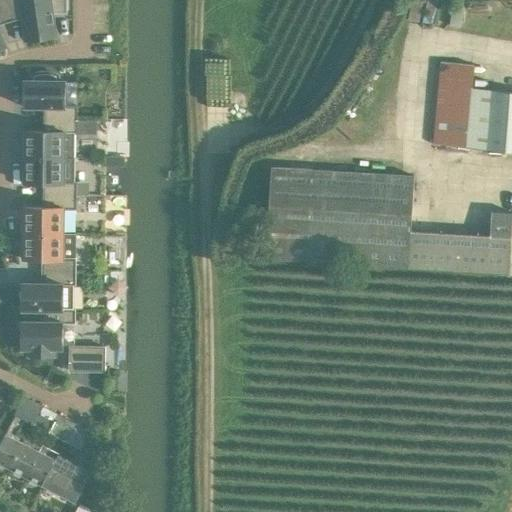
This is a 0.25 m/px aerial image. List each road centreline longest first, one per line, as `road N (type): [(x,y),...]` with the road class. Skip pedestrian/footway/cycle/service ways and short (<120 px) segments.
road 1 (track): [(207,511),(200,0)]
road 2 (residential): [(0,70),(21,58),(74,54),(83,46),(83,0)]
